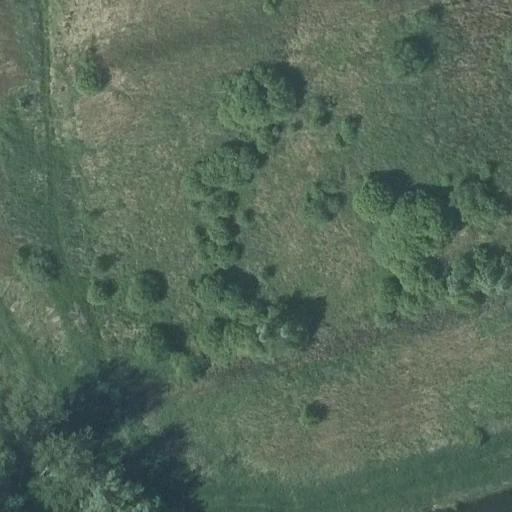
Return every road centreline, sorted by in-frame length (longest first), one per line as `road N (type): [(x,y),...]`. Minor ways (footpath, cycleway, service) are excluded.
road 1 (track): [(511,448),(287,507),(236,505),(168,478)]
road 2 (track): [(0,338),(83,448),(168,478),(190,511)]
